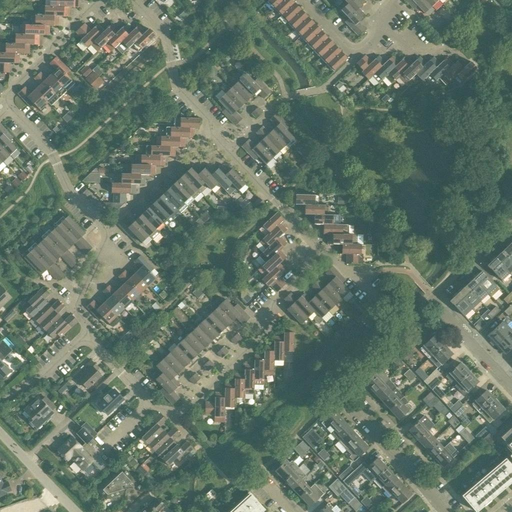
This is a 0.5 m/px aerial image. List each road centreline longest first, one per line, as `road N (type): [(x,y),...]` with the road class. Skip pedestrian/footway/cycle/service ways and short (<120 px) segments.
road 1 (residential): [(90,328),(96,345),(150,402),(183,408),(267,328),(269,301),(324,248)]
road 2 (residential): [(511,387),(430,300),(511,224)]
road 3 (residential): [(103,228),(69,193),(57,159),(6,107)]
road 4 (residential): [(212,129),(175,84),(163,30),(134,0)]
road 5 (residential): [(212,129),(103,228)]
road 6 (residential): [(6,107),(9,91),(103,0)]
road 7 (residential): [(324,248),(229,148)]
road 8 (residential): [(440,511),(349,413)]
